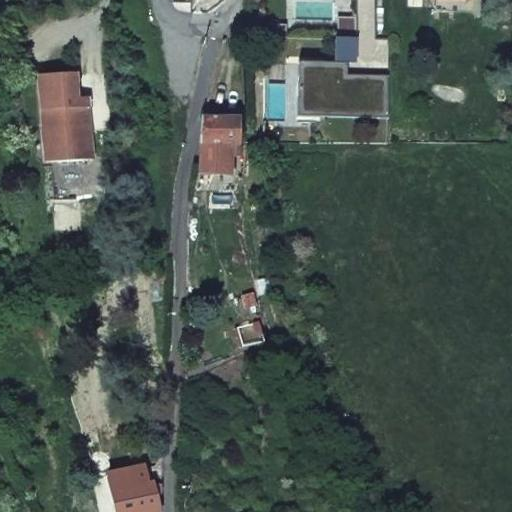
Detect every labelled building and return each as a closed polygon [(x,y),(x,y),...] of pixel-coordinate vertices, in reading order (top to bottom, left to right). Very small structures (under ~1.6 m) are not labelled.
[(428,11),(428,0),(420,0),(420,12),(428,11)] [(220,41),(215,64),(237,69),(241,46),(220,41)] [(76,74),(39,77),(45,163),(92,160),(87,99),(78,99),(76,74)] [(201,119),(198,176),(228,176),(229,150),(229,145),(238,144),(238,119),(203,119),(201,119)] [(166,283),(162,261),(152,264),(157,287),(166,283)] [(88,288),(54,301),(57,310),(92,298),(88,288)] [(152,396),(148,381),(125,387),(130,403),(152,396)] [(22,421),(11,425),(17,446),(29,442),(22,421)] [(104,464),(116,461),(112,445),(100,448),(104,464)] [(142,467),(105,476),(113,505),(114,511),(159,511),(151,484),(146,484),(142,467)] [(91,480),(99,509),(113,505),(105,476),(91,480)]
